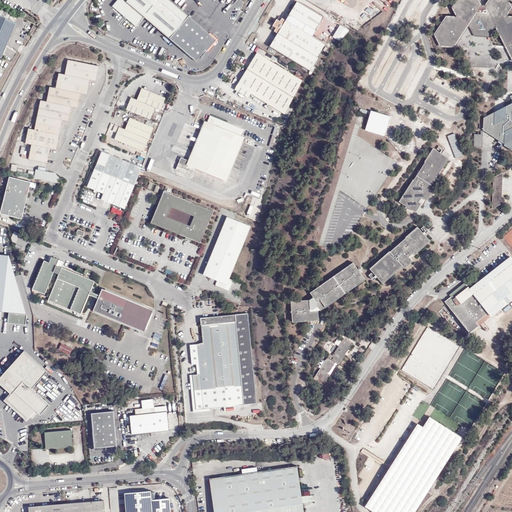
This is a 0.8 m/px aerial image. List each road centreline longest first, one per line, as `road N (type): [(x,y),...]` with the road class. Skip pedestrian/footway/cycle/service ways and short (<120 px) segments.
road 1 (tertiary): [(193,439),(323,424),(410,304),(511,212)]
road 2 (unclassified): [(127,54),(183,77),(209,78),(260,0)]
road 3 (residential): [(127,54),(63,204)]
road 4 (tertiary): [(27,485),(160,474)]
road 5 (secondary): [(0,142),(59,29)]
